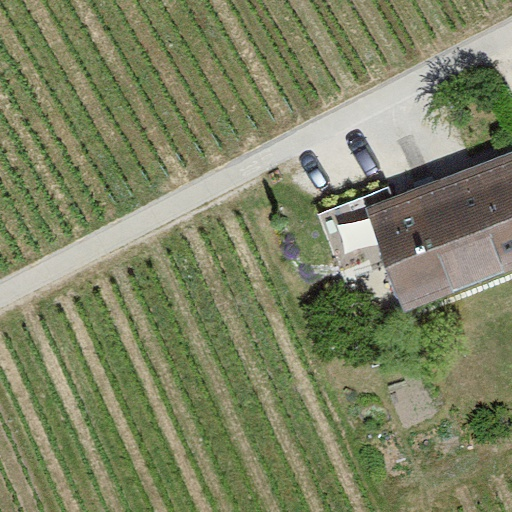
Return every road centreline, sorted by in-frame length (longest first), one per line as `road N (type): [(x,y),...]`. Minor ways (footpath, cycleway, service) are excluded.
road 1 (residential): [(511,39),(248,172)]
road 2 (track): [(248,172),(0,298)]
